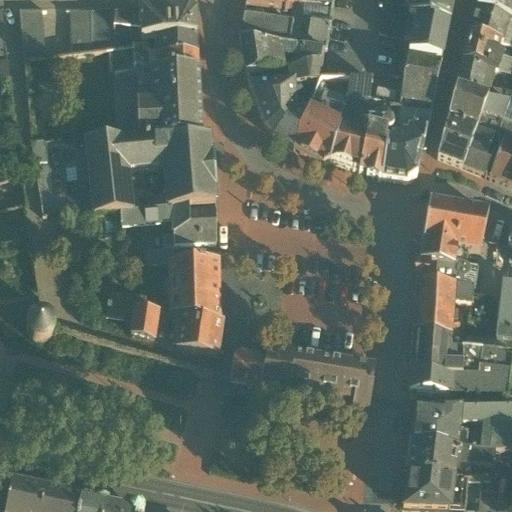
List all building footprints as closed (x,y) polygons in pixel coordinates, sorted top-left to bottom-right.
[(291,12),(291,5),(291,0),(246,0),(245,7),(291,12)] [(291,0),(291,5),(332,8),(333,0),(291,0)] [(411,0),(407,19),(415,20),(447,26),(452,0),(411,0)] [(511,0),(478,0),(476,10),(508,22),(511,23),(511,19),(511,0)] [(140,32),(141,39),(155,39),(195,38),(194,16),(188,10),(138,11),(139,24),(140,31),(140,32)] [(468,35),(470,36),(499,45),(501,46),(508,22),(476,10),(468,35)] [(114,52),(114,41),(113,28),(114,16),(114,11),(90,12),(90,49),(70,49),(70,57),(114,52)] [(139,24),(138,11),(114,11),(114,16),(134,19),(134,24),(139,24)] [(70,12),(70,49),(90,49),(90,12),(70,12)] [(19,13),(23,63),(44,60),(41,13),(19,13)] [(113,28),(140,31),(139,24),(134,24),(134,19),(114,16),(113,28)] [(280,45),(289,46),(292,24),(243,16),(239,39),(280,45)] [(292,24),(289,46),(300,48),(322,51),(326,51),(329,33),(329,31),(330,24),(330,23),(304,19),(292,24)] [(403,42),(410,43),(415,20),(407,19),(403,42)] [(447,26),(415,20),(410,43),(408,56),(440,62),(447,26)] [(508,22),(501,46),(510,48),(511,42),(511,22),(511,23),(508,22)] [(140,31),(113,28),(114,41),(120,40),(141,39),(140,32),(140,31)] [(470,36),(463,64),(493,73),(496,74),(497,74),(502,58),(496,56),(499,45),(470,36)] [(155,49),(155,58),(196,57),(196,42),(196,38),(195,38),(155,39),(155,47),(155,49)] [(239,39),(244,74),(246,73),(283,70),(281,56),(280,45),(239,39)] [(281,56),(289,56),(289,46),(280,45),(281,56)] [(289,56),(300,56),(300,48),(289,46),(289,56)] [(322,51),(300,48),(300,56),(299,67),(304,65),(319,63),(322,51)] [(150,70),(150,73),(197,72),(196,57),(155,58),(155,49),(133,49),(133,50),(134,65),(150,70)] [(511,66),(511,61),(502,58),(497,74),(505,76),(509,77),(511,66)] [(401,97),(433,103),(440,65),(406,59),(403,85),(401,97)] [(289,76),(291,84),(293,84),(298,84),(298,83),(317,82),(320,63),(319,63),(304,65),(299,67),(289,70),(289,76)] [(461,63),(456,90),(486,99),(488,92),(493,73),(463,64),(461,63)] [(0,65),(0,84),(9,83),(7,65),(0,65)] [(152,103),(136,104),(130,104),(131,118),(118,118),(119,143),(123,143),(131,143),(131,141),(148,141),(200,139),(198,88),(197,79),(197,77),(197,72),(150,73),(151,88),(152,103)] [(505,76),(501,94),(488,92),(486,99),(486,101),(480,117),(501,123),(501,122),(508,105),(509,104),(511,96),(511,89),(511,77),(509,77),(505,76)] [(296,113),(307,116),(308,113),(307,112),(312,103),(320,83),(317,83),(317,82),(298,83),(298,84),(298,105),(296,113)] [(355,102),(368,105),(368,104),(371,84),(348,83),(345,100),(355,102)] [(271,138),(293,151),(301,131),(295,128),(290,126),(293,114),(294,114),(293,84),(291,84),(250,88),(248,88),(264,129),(271,138)] [(456,90),(447,120),(463,125),(475,129),(480,117),(486,101),(486,99),(456,90)] [(342,114),(339,129),(361,135),(362,127),(351,125),(355,102),(345,100),(342,114)] [(322,107),(312,103),(307,112),(308,113),(313,115),(318,118),(322,107)] [(384,107),(368,104),(368,105),(367,125),(383,126),(384,107)] [(511,105),(509,104),(508,105),(501,122),(511,125),(511,105)] [(318,118),(313,115),(297,154),(322,168),(329,165),(339,129),(342,114),(322,107),(318,118)] [(292,152),(297,154),(313,115),(308,113),(307,116),(301,131),(293,151),(292,152)] [(447,120),(442,139),(456,144),(463,125),(447,120)] [(495,147),(500,148),(500,147),(511,152),(511,125),(501,122),(501,123),(496,136),(495,137),(498,140),(495,147)] [(401,138),(400,143),(423,147),(426,131),(427,132),(428,126),(412,123),(411,134),(406,133),(406,139),(401,138)] [(359,175),(380,181),(386,141),(393,134),(392,129),(390,126),(385,126),(383,128),(383,126),(367,125),(366,136),(359,175)] [(437,161),(461,171),(469,149),(474,133),(475,129),(463,125),(456,144),(442,139),(437,161)] [(329,165),(354,173),(362,135),(361,135),(339,129),(329,165)] [(492,140),(474,133),(469,149),(461,171),(484,180),(492,157),(488,155),(492,140)] [(366,136),(362,135),(354,173),(359,175),(366,136)] [(131,143),(123,143),(125,165),(158,164),(157,162),(162,162),(160,144),(148,144),(148,141),(131,141),(131,143)] [(421,155),(423,147),(400,143),(386,141),(380,181),(380,183),(407,188),(416,180),(421,155)] [(165,203),(166,213),(171,212),(214,208),(212,186),(209,142),(200,142),(160,144),(162,162),(164,190),(165,203)] [(131,216),(125,165),(123,143),(119,143),(84,144),(93,218),(120,217),(131,216)] [(30,148),(34,170),(46,169),(42,147),(30,148)] [(511,190),(511,186),(511,152),(500,147),(500,148),(488,182),(511,190)] [(428,204),(419,265),(453,270),(454,257),(455,252),(466,253),(478,255),(488,214),(464,210),(428,204)] [(171,225),(172,237),(161,238),(162,249),(172,248),(173,248),(215,247),(215,237),(214,210),(171,214),(171,212),(166,213),(136,216),(131,216),(120,217),(120,229),(171,225)] [(146,253),(146,267),(168,267),(174,267),(174,252),(146,253)] [(454,289),(456,289),(456,281),(463,282),(467,280),(468,276),(468,272),(465,270),(465,269),(464,269),(465,259),(454,257),(453,270),(419,265),(418,267),(414,274),(417,281),(417,285),(454,289)] [(171,318),(180,320),(218,325),(217,286),(216,265),(174,267),(168,267),(168,284),(170,284),(171,318)] [(465,269),(465,270),(468,272),(468,276),(467,280),(463,282),(456,281),(456,289),(472,292),(474,292),(477,271),(465,269)] [(417,285),(413,334),(451,338),(451,327),(455,328),(456,318),(452,317),(453,306),(454,289),(417,285)] [(511,286),(502,286),(498,329),(511,331),(511,286)] [(456,289),(454,289),(453,306),(469,308),(471,296),(472,292),(456,289)] [(123,322),(132,323),(134,313),(143,314),(145,301),(111,296),(109,307),(108,306),(107,310),(110,311),(108,319),(123,321),(123,322)] [(468,326),(490,328),(496,300),(471,296),(469,308),(468,326)] [(218,325),(180,320),(171,318),(157,316),(143,314),(134,313),(132,323),(129,339),(153,347),(175,353),(216,360),(221,326),(218,325)] [(54,327),(50,320),(44,316),(35,316),(26,322),(23,332),(27,343),(37,347),(48,345),(54,335),(54,327)] [(511,331),(498,329),(497,329),(495,344),(451,338),(413,334),(410,375),(476,380),(477,372),(510,375),(511,357),(511,331)] [(273,364),(265,362),(260,387),(273,389),(272,395),(273,396),(273,394),(286,396),(286,398),(287,398),(288,393),(289,385),(300,387),(299,395),(298,400),(299,400),(300,399),(312,401),(312,402),(314,402),(314,397),(316,390),(327,391),(326,399),(325,404),(326,404),(327,403),(339,405),(339,406),(340,406),(341,401),(342,394),(354,396),(352,403),(352,408),(353,408),(353,407),(369,410),(372,388),(371,387),(374,369),(274,353),(273,364)] [(259,390),(260,387),(265,362),(236,358),(234,360),(230,380),(229,385),(235,386),(259,390)] [(506,398),(510,375),(477,372),(476,380),(410,375),(409,388),(414,393),(453,397),(472,397),(506,398)] [(221,397),(233,399),(235,386),(229,385),(230,380),(225,379),(221,397)] [(289,385),(288,393),(299,395),(300,387),(289,385)] [(259,393),(272,395),(273,389),(260,387),(259,390),(259,393)] [(316,390),(314,397),(326,399),(327,391),(316,390)] [(342,394),(341,401),(352,403),(354,396),(342,394)] [(511,411),(460,413),(458,427),(481,427),(492,427),(490,441),(489,454),(494,455),(505,455),(511,454),(511,411)] [(410,447),(456,451),(458,434),(458,427),(460,413),(441,413),(440,416),(413,413),(412,427),(410,447)] [(492,427),(481,427),(482,437),(481,440),(490,441),(492,427)] [(456,451),(489,454),(490,441),(481,440),(482,437),(458,434),(456,451)] [(406,476),(452,481),(456,451),(410,447),(406,476)] [(489,454),(456,451),(452,481),(465,482),(481,484),(481,486),(491,486),(493,471),(494,471),(494,467),(493,467),(494,455),(489,454)] [(401,511),(402,511),(448,511),(452,481),(406,476),(406,478),(401,511)] [(465,482),(452,481),(448,511),(463,511),(465,511),(466,495),(465,495),(465,482)] [(41,511),(45,493),(11,486),(5,511),(41,511)] [(41,511),(79,511),(81,501),(45,493),(41,511)] [(81,501),(79,511),(104,511),(106,507),(104,506),(81,501)]
